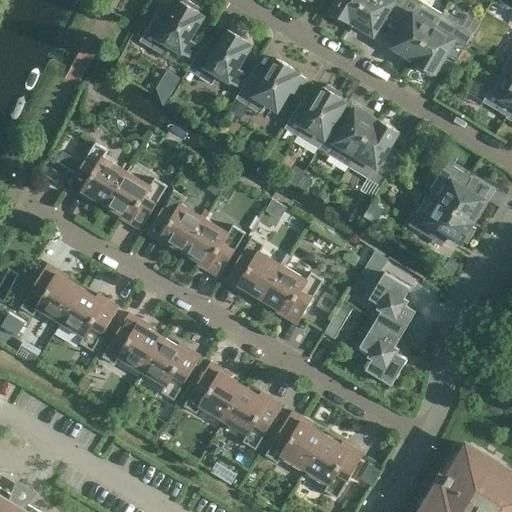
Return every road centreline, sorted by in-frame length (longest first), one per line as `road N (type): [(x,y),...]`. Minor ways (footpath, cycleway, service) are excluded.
road 1 (residential): [(428,440),(12,193)]
road 2 (residential): [(511,162),(242,0)]
road 3 (residential): [(511,224),(462,308),(442,412),(428,440)]
road 4 (residential): [(166,511),(52,442)]
